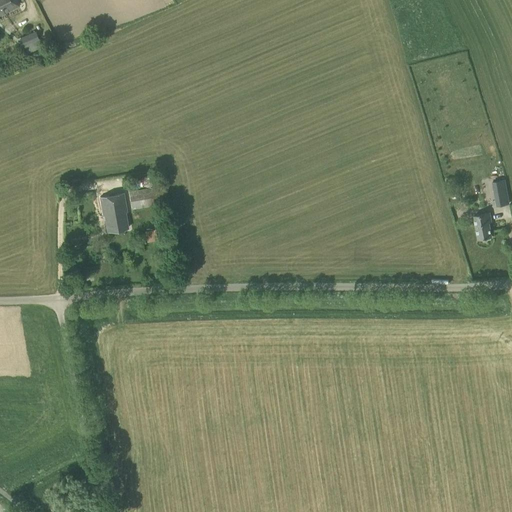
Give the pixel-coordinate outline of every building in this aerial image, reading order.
[(0,0),(0,14),(18,5),(15,0),(0,0)] [(23,46),(38,39),(35,32),(19,38),(23,46)] [(505,179),(491,182),(494,194),(507,192),(505,179)] [(132,209),(166,204),(163,186),(129,192),(132,209)] [(128,228),(125,211),(126,211),(123,193),(99,197),(103,216),(104,216),(107,231),(128,228)] [(478,240),(492,237),(489,222),(492,222),(490,213),(474,216),(478,240)] [(155,230),(145,232),(147,241),(157,239),(155,230)]
